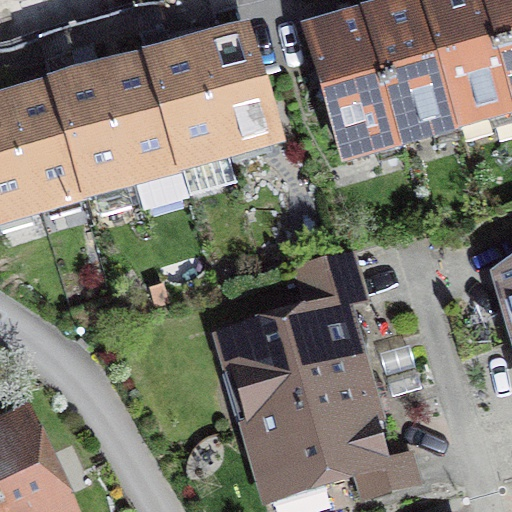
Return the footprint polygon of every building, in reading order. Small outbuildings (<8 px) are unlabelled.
[(511,93),(484,0),(437,0),(425,4),(459,122),(511,106),(511,93)] [(511,0),(484,0),(511,93),(511,0)] [(425,4),(368,20),(402,138),(459,122),(425,4)] [(141,13),(0,54),(0,67),(11,104),(55,92),(102,78),(150,64),(156,62),(141,13)] [(368,20),(309,37),(323,87),(317,99),(329,105),(343,156),(402,138),(368,20)] [(246,36),(197,50),(228,156),(277,141),(246,36)] [(156,62),(150,64),(181,170),(189,198),(235,184),(227,156),(228,156),(197,50),(156,62)] [(102,78),(133,183),(135,183),(142,206),(150,211),(182,201),(185,193),(179,170),(181,170),(150,64),(102,78)] [(85,197),(133,183),(102,78),(55,92),(85,197)] [(7,106),(38,211),(85,197),(55,92),(11,104),(7,106)] [(0,221),(38,211),(7,106),(0,107),(0,221)] [(511,324),(511,272),(499,280),(511,324)] [(249,423),(364,389),(358,369),(371,365),(365,346),(352,350),(341,311),(226,345),(235,374),(254,383),(263,417),(248,421),(249,423)] [(364,389),(249,423),(267,483),(318,468),(322,482),(386,464),(364,389)] [(0,437),(0,511),(58,511),(20,429),(0,437)]
